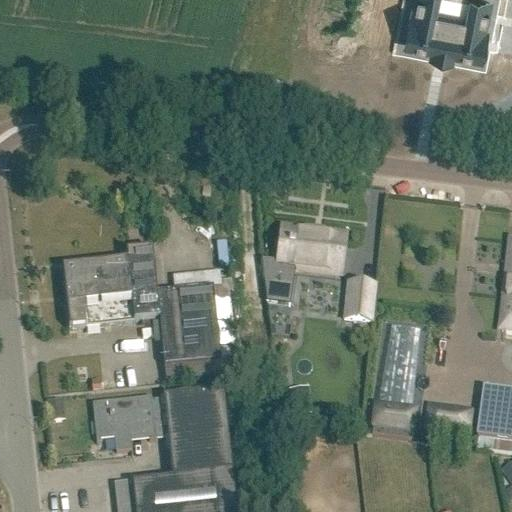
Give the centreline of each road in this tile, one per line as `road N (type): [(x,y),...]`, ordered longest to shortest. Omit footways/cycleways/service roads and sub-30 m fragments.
road 1 (tertiary): [(511,182),(57,126),(20,127),(0,139)]
road 2 (unclassified): [(14,429),(0,270)]
